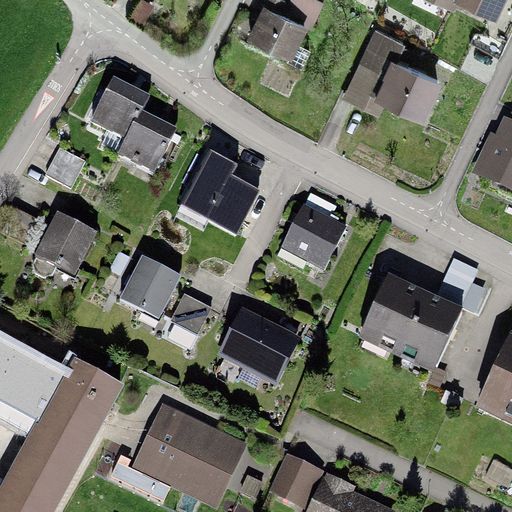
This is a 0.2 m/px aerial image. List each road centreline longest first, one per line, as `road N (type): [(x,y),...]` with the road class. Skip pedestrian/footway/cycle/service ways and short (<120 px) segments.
road 1 (residential): [(434,224),(298,155),(194,83)]
road 2 (residential): [(491,511),(299,421)]
road 3 (residential): [(511,57),(434,224)]
road 4 (unclassified): [(0,168),(96,12)]
road 5 (residential): [(194,83),(96,12)]
